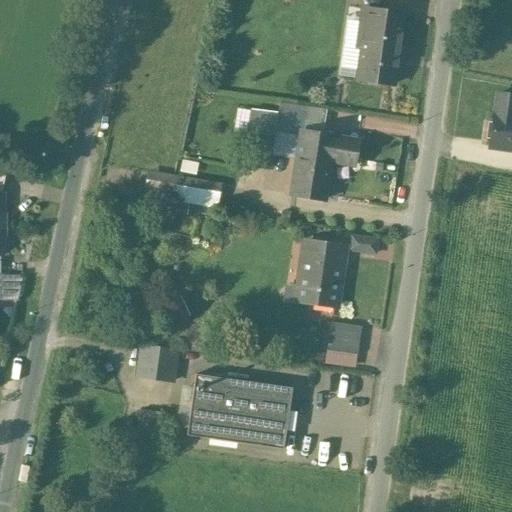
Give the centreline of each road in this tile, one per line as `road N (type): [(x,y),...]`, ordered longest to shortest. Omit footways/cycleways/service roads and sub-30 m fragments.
road 1 (residential): [(375,511),(449,0)]
road 2 (residential): [(17,429),(113,0)]
